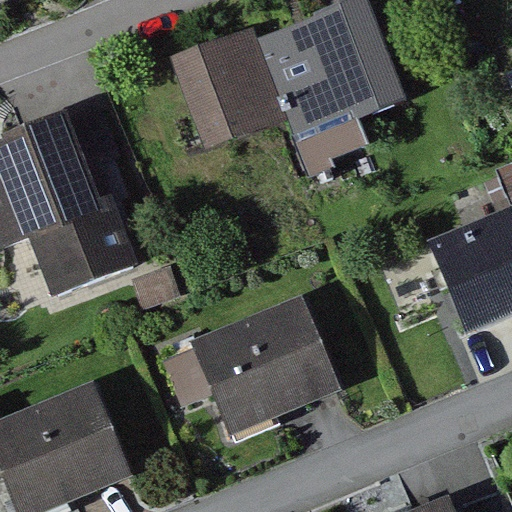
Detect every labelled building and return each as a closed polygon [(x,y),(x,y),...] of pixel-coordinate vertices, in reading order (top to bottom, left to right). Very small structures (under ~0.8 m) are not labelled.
[(417,117),(376,10),(272,50),(313,157),(417,117)] [(0,263),(110,222),(73,128),(0,155),(0,263)] [(511,336),(511,226),(469,243),(506,338),(511,336)] [(346,407),(309,311),(204,351),(241,447),(346,407)] [(75,511),(137,488),(102,399),(2,437),(31,511),(75,511)]
